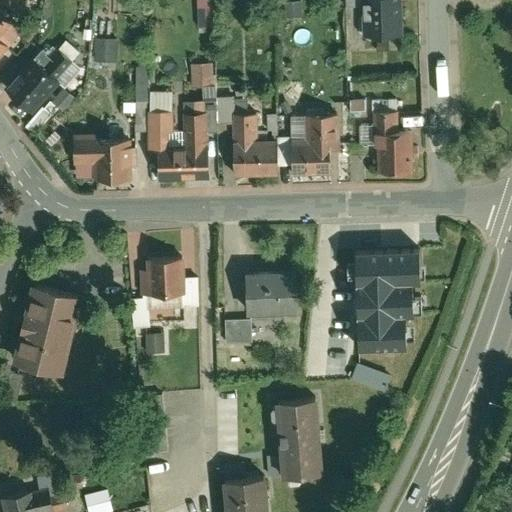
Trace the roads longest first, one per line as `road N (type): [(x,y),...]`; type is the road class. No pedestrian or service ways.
road 1 (residential): [(44,196),(85,214),(438,204)]
road 2 (secondary): [(511,274),(423,511)]
road 3 (residential): [(438,204),(431,0)]
